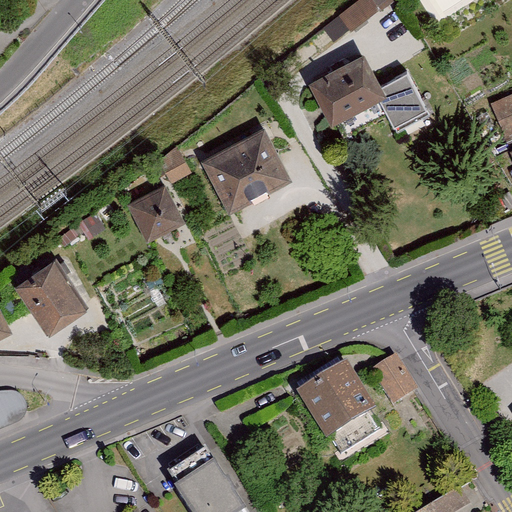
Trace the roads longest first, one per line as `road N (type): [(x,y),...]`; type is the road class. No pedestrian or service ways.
road 1 (primary): [(160,400),(399,300)]
road 2 (residential): [(399,300),(511,511)]
road 3 (primary): [(0,469),(160,400)]
road 4 (unclassified): [(160,400),(0,376)]
road 5 (unknown): [(183,391),(252,511)]
road 6 (primary): [(399,300),(511,251)]
